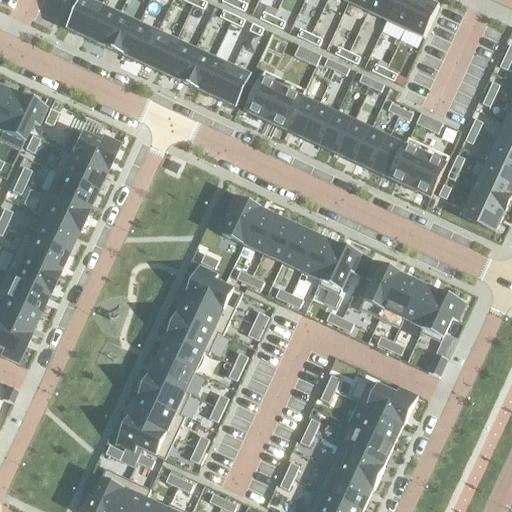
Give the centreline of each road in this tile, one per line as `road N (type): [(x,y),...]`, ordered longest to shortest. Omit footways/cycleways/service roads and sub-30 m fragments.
road 1 (residential): [(0,491),(168,124)]
road 2 (residential): [(168,124),(509,279)]
road 3 (residential): [(509,279),(401,511)]
road 4 (residential): [(0,47),(168,124)]
